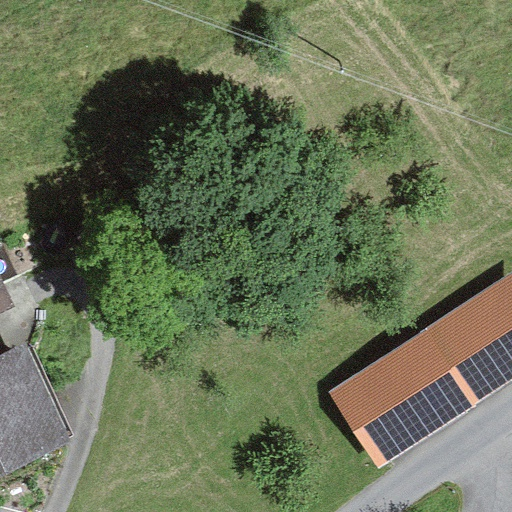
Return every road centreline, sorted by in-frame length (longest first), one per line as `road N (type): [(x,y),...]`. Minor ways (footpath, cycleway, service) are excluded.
road 1 (unknown): [(51,511),(88,416),(105,328),(91,295),(63,281),(45,288),(21,328)]
road 2 (unclassified): [(511,406),(355,511)]
